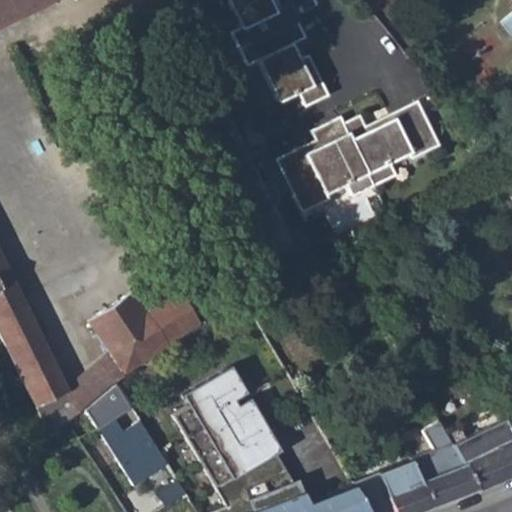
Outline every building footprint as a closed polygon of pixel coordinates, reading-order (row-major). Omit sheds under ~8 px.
[(0,0),(0,23),(47,0),(0,0)] [(230,32),(238,49),(294,21),(286,5),(278,9),(274,12),(267,0),(226,0),(240,28),(230,32)] [(273,0),(267,0),(274,12),(278,9),(273,0)] [(294,21),(238,49),(246,65),(256,60),(277,101),(297,92),(304,106),(325,96),(306,56),(302,58),(297,61),(289,44),(293,42),(302,37),(294,21)] [(293,42),(289,44),(297,61),(302,58),(293,42)] [(356,116),(341,124),(371,185),(392,174),(386,161),(406,151),(409,156),(436,143),(415,102),(373,122),(376,127),(364,132),(362,127),(356,116)] [(349,195),(371,185),(341,124),(337,116),(309,130),(314,139),(317,146),(303,153),(300,146),(273,159),(298,211),(325,197),(323,191),(343,182),(349,195)] [(373,122),(362,127),(364,132),(376,127),(373,122)] [(314,139),(300,146),(303,153),(317,146),(314,139)] [(332,241),(344,263),(357,255),(346,234),(332,241)] [(300,259),(309,275),(327,264),(318,249),(300,259)] [(0,309),(21,300),(0,257),(0,309)] [(239,297),(248,312),(290,285),(280,270),(239,297)] [(90,321),(110,351),(125,374),(207,318),(186,287),(168,299),(154,278),(90,321)] [(0,309),(0,336),(32,402),(64,386),(21,300),(0,309)] [(110,351),(64,386),(77,413),(113,383),(125,374),(110,351)] [(366,511),(361,502),(350,483),(299,504),(289,481),(222,369),(178,395),(186,407),(170,416),(223,506),(207,511),(366,511)] [(77,413),(64,386),(32,402),(50,436),(77,413)] [(456,455),(474,487),(511,470),(511,434),(502,416),(462,435),(456,422),(441,429),(445,437),(456,455)] [(442,470),(417,480),(428,505),(474,487),(456,455),(445,437),(429,446),(442,470)] [(361,502),(366,511),(410,511),(428,505),(417,480),(410,467),(393,474),(398,487),(361,502)] [(177,504),(181,511),(195,511),(186,498),(177,504)]
